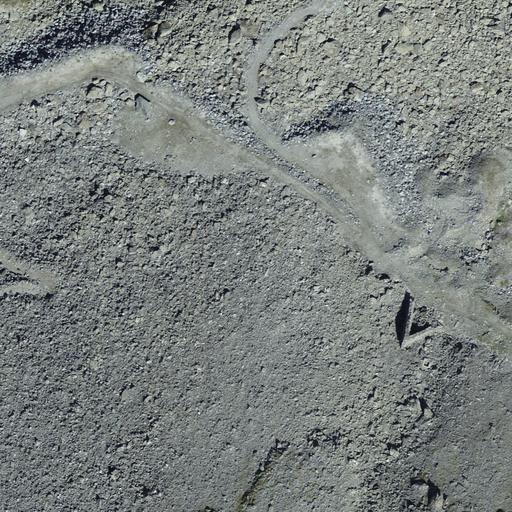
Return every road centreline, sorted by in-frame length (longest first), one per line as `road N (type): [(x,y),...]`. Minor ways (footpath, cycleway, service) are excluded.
road 1 (track): [(321,0),(259,56),(251,108),(268,140),(361,211),(373,250),(315,197),(114,74),(0,93)]
road 2 (track): [(373,250),(511,332)]
